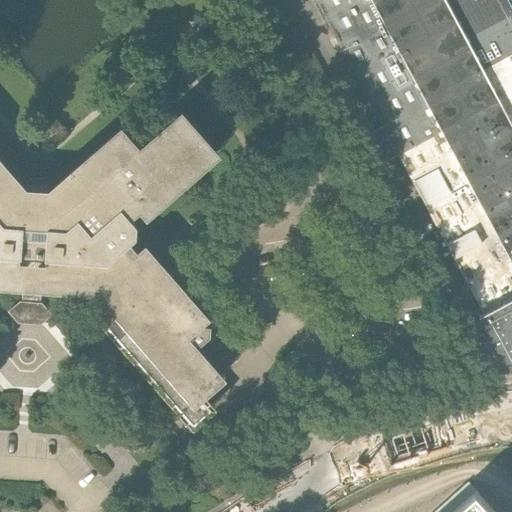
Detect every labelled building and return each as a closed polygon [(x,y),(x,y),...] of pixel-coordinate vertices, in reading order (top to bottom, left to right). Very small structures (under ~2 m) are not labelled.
[(372,167),(398,153),(483,312),(511,296),(511,7),(511,5),(511,3),(511,0),(315,0),(382,125),(357,139),(372,167)] [(0,282),(20,284),(29,285),(39,286),(100,290),(118,311),(106,321),(194,422),(211,407),(200,395),(221,376),(195,347),(210,333),(211,324),(201,323),(199,324),(197,322),(205,316),(146,248),(140,254),(129,242),(132,240),(134,238),(132,235),(132,224),(135,221),(131,216),(143,206),(148,212),(216,152),(182,114),(141,151),(122,129),(54,189),(48,182),(30,181),(23,187),(0,160),(0,282)] [(20,299),(9,308),(18,319),(28,319),(37,320),(47,311),(38,300),(39,286),(29,285),(20,284),(20,299)] [(511,296),(483,312),(479,314),(508,369),(511,366),(511,296)] [(452,354),(428,346),(424,357),(441,362),(449,365),(452,354)] [(437,373),(441,362),(424,357),(417,355),(414,365),(437,373)] [(494,511),(469,483),(435,511),(494,511)]
